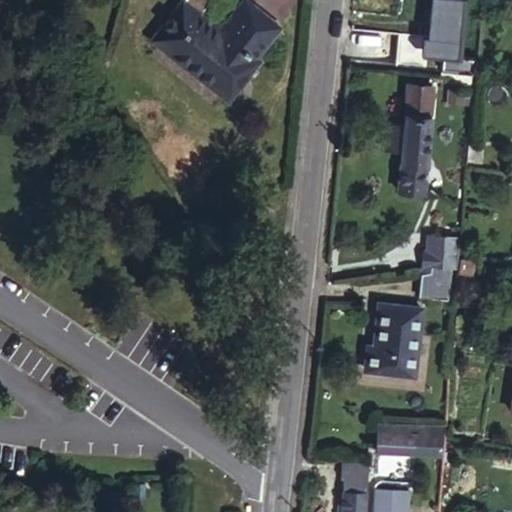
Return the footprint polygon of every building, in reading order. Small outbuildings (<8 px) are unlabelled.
[(154,40),(230,98),(259,59),(256,55),(279,23),(248,0),(244,0),(221,30),(197,11),(183,1),(154,40)] [(183,0),(183,1),(197,11),(205,0),(183,0)] [(463,52),(468,0),(433,0),(428,49),(463,52)] [(436,83),(410,80),(406,122),(404,148),(400,189),(425,191),(436,83)] [(406,122),(389,121),(386,146),(404,148),(406,122)] [(485,141),(471,141),(469,161),(483,161),(483,147),(485,148),(485,141)] [(432,262),(432,255),(451,256),(456,256),(460,256),(461,247),(456,247),(457,227),(425,227),(425,242),(421,242),(420,264),(432,262)] [(432,255),(432,262),(420,264),(419,289),(450,290),(451,256),(432,255)] [(386,366),(393,298),(381,297),(377,340),(370,340),(367,364),(386,366)] [(423,301),(393,298),(386,366),(416,370),(423,301)] [(380,421),(379,448),(412,448),(412,430),(418,430),(418,421),(380,421)] [(442,431),(442,422),(418,421),(418,430),(442,431)] [(441,449),(442,431),(418,430),(417,448),(441,449)] [(368,476),(369,459),(346,457),(344,474),(348,474),(368,476)] [(366,511),(370,476),(368,476),(348,474),(344,511),(366,511)] [(411,511),(413,487),(376,484),(374,511),(411,511)] [(113,501),(111,511),(135,511),(137,505),(113,501)]
